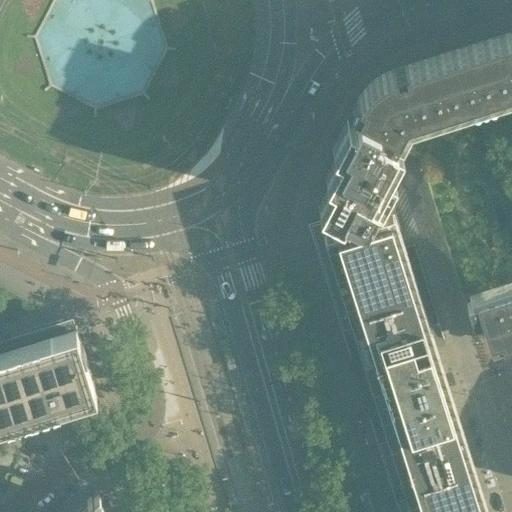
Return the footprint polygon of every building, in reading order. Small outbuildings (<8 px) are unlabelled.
[(489,345),(511,337),(511,28),(387,68),(372,77),(369,80),(363,86),(351,107),(358,111),(353,120),(392,140),(392,139),(407,147),(420,154),(465,299),(472,320),(481,317),(489,345)] [(379,202),(393,173),(387,170),(400,145),(392,140),(353,120),(346,116),(343,122),(332,145),(338,148),(324,174),(330,177),(317,203),(325,206),(332,209),(327,219),(368,207),(369,204),(372,199),(379,202)] [(487,511),(448,387),(455,385),(451,372),(444,374),(402,241),(404,240),(391,199),(380,202),(381,203),(368,207),(327,219),(310,224),(370,415),(401,511),(487,511)] [(313,511),(308,503),(301,490),(286,463),(278,451),(262,425),(246,399),(244,395),(217,356),(204,337),(169,291),(128,322),(119,329),(126,338),(138,354),(145,363),(157,380),(163,388),(175,406),(191,429),(209,457),(240,509),(241,511),(313,511)] [(0,433),(71,412),(69,406),(100,397),(97,387),(77,323),(74,311),(0,334),(0,433)] [(72,511),(106,511),(100,489),(72,511)]
